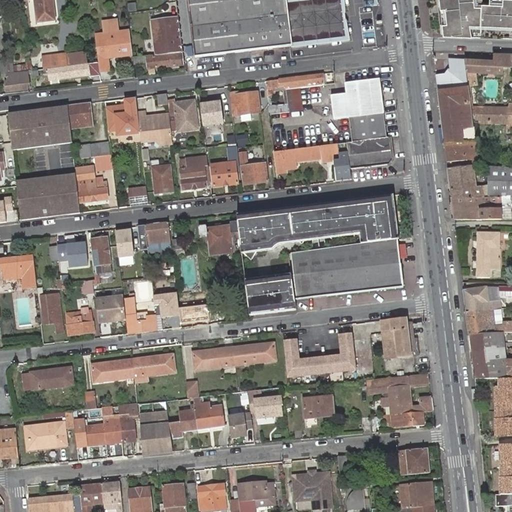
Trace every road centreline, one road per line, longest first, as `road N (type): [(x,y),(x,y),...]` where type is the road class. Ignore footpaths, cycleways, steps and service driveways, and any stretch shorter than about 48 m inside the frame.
road 1 (residential): [(458,433),(15,475)]
road 2 (residential): [(0,356),(441,302)]
road 3 (residential): [(0,232),(428,180)]
road 4 (residential): [(410,52),(0,104)]
road 5 (primary): [(441,302),(458,433)]
road 6 (primary): [(410,52),(428,180)]
road 7 (primary): [(428,180),(441,302)]
